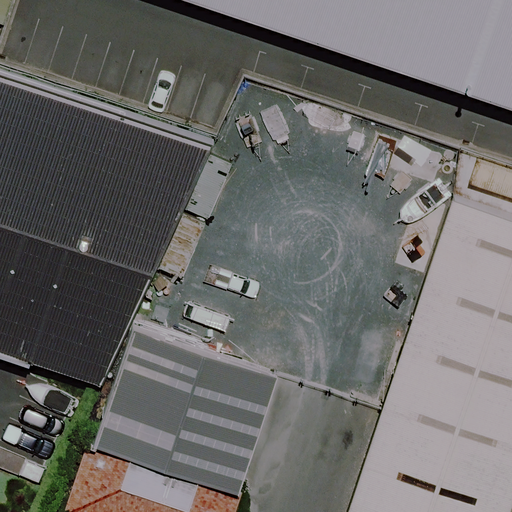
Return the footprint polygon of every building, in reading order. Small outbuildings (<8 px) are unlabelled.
[(511,0),(215,0),(511,99),(511,0)] [(0,346),(113,382),(218,143),(0,73),(0,346)] [(385,408),(350,511),(511,511),(511,214),(456,196),(385,408)] [(286,373),(139,325),(99,443),(246,492),(286,373)] [(239,511),(246,492),(99,443),(74,511),(239,511)]
